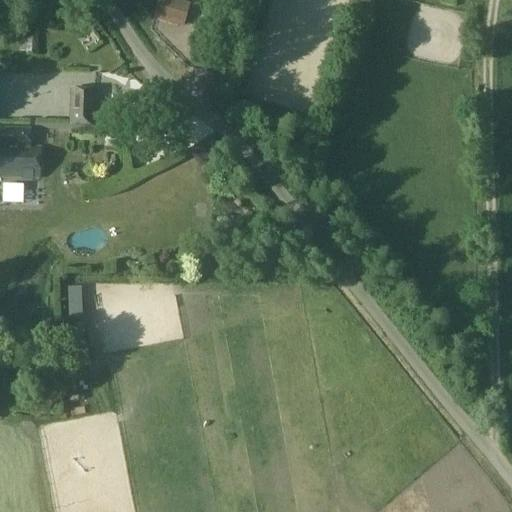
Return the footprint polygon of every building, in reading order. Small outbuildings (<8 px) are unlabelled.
[(158,0),(154,16),(185,25),(190,5),(170,0),(158,0)] [(372,12),(375,0),(363,0),(361,9),(372,12)] [(69,89),(68,127),(95,127),(96,90),(69,89)] [(0,129),(0,178),(4,178),(4,179),(39,180),(40,149),(29,149),(30,130),(0,129)] [(104,132),(104,150),(124,150),(124,132),(104,132)]
